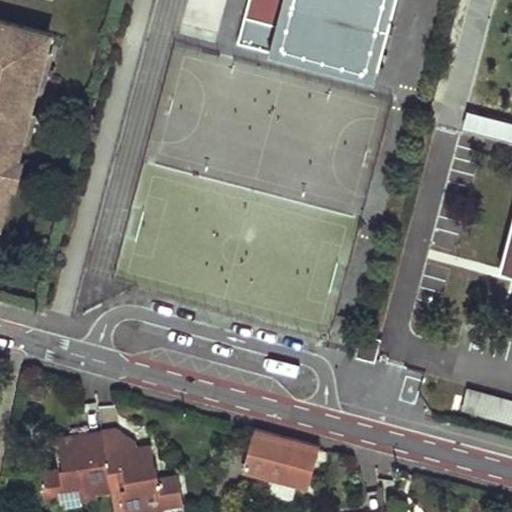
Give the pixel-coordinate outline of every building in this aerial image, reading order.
[(400,0),(255,0),(251,17),(282,25),(277,50),(382,76),(400,0)] [(0,220),(1,221),(11,180),(17,157),(50,32),(0,19),(0,220)] [(20,182),(26,159),(17,157),(11,180),(20,182)] [(373,333),(366,331),(358,352),(379,359),(386,338),(373,333)] [(511,396),(470,385),(463,406),(511,419),(511,396)] [(244,471),(309,488),(322,446),(247,426),(244,437),(253,440),(244,471)] [(118,429),(103,431),(107,454),(122,452),(121,446),(136,443),(118,429)] [(99,499),(99,494),(113,492),(107,454),(103,431),(75,436),(72,442),(68,438),(61,438),(63,457),(66,457),(68,469),(42,474),(46,503),(60,502),(59,494),(82,490),(84,502),(99,499)] [(121,446),(122,452),(107,454),(113,492),(122,490),(127,511),(140,511),(141,511),(149,510),(148,504),(163,502),(164,508),(186,505),(181,476),(154,480),(153,471),(157,469),(155,445),(137,449),(136,443),(121,446)] [(59,494),(60,502),(60,506),(84,502),(82,490),(59,494)] [(141,511),(165,511),(164,508),(163,502),(148,504),(149,510),(141,511)]
